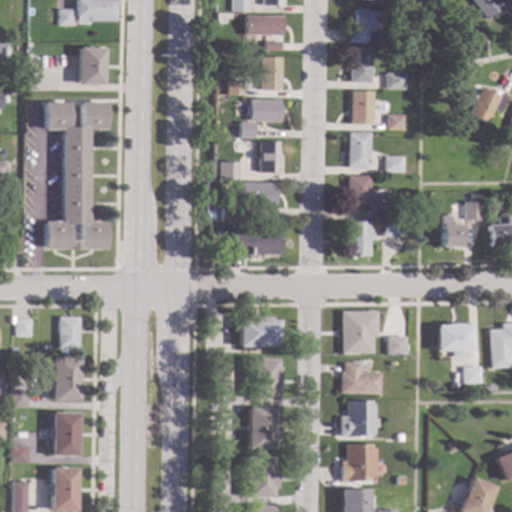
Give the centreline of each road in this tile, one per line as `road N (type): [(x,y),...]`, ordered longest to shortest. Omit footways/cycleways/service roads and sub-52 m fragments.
road 1 (residential): [(312,0),(303,511)]
road 2 (residential): [(511,286),(173,293)]
road 3 (secondary): [(173,293),(180,0)]
road 4 (residential): [(109,291),(104,511)]
road 5 (secondary): [(128,292),(125,511)]
road 6 (secondary): [(135,0),(130,215)]
road 7 (secondary): [(170,511),(172,368)]
road 8 (residential): [(128,292),(0,291)]
